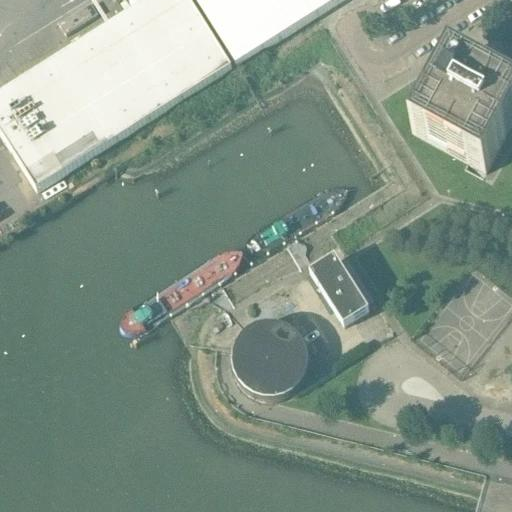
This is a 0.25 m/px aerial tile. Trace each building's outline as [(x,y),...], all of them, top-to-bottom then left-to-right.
[(0,138),(37,197),(232,74),(185,0),(158,0),(0,100),(0,138)] [(191,0),(236,71),(347,0),(191,0)] [(59,28),(66,39),(98,18),(91,7),(59,28)] [(511,128),(511,94),(452,62),(411,136),(486,177),(511,128)] [(335,264),(311,280),(328,306),(323,309),(329,317),(333,314),(344,332),(368,316),(365,312),(374,306),(347,263),(338,269),(335,264)] [(272,333),(266,335),(260,337),(257,339),(254,341),(251,343),(249,346),(246,349),(244,352),(243,355),(241,358),(240,362),(239,369),(239,375),(240,382),(242,388),(246,394),(250,399),(255,404),(261,407),(267,410),(270,410),(274,411),(277,411),(280,411),(283,411),(286,410),(289,409),(292,408),(296,407),(298,405),(301,403),(306,399),(310,394),(313,388),(315,382),(316,376),(317,369),(316,363),(314,357),(311,351),(307,346),(302,342),(297,338),(291,335),(285,334),(279,333),(272,333)]
